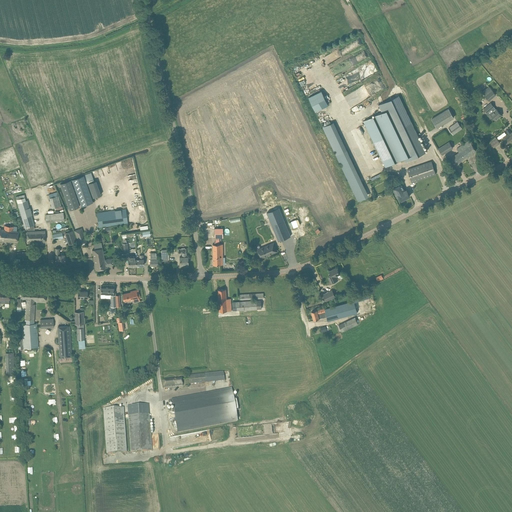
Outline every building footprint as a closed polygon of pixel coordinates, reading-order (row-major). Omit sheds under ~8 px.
[(359,83),(343,91),(351,106),(373,95),(371,91),(368,92),(370,96),(367,97),(365,93),(367,92),(365,90),(360,92),(358,87),(361,86),(359,83)] [(485,96),(489,101),(496,95),(489,87),(483,92),(486,95),(485,96)] [(307,97),(314,111),(327,105),(320,90),(307,97)] [(404,158),(406,162),(426,152),(399,95),(379,105),(382,112),(364,121),(386,166),(404,158)] [(502,115),(491,102),(483,109),(486,112),(486,113),(490,118),(491,118),(493,117),(496,121),(502,115)] [(448,108),(435,117),(432,119),(437,127),(440,125),(454,116),(448,108)] [(448,128),(453,135),(462,128),(457,121),(448,128)] [(334,122),(322,127),(358,201),(369,196),(334,122)] [(509,134),(503,138),(507,144),(511,140),(511,131),(511,132),(508,128),(506,130),(509,134)] [(311,136),(261,147),(266,173),(304,165),(305,169),(281,174),(285,191),(328,182),(324,163),(322,163),(321,160),(316,161),(311,136)] [(490,142),(491,143),(494,147),(500,143),(496,138),(490,142)] [(453,157),(454,159),(457,163),(476,150),(469,140),(457,149),(459,152),(453,157)] [(449,142),(438,148),(442,155),(453,148),(449,142)] [(431,161),(407,169),(412,182),(436,174),(431,161)] [(83,175),(72,179),(81,206),(93,202),(83,175)] [(70,180),(60,183),(70,210),(80,206),(70,180)] [(96,180),(88,183),(93,197),(101,195),(96,180)] [(406,190),(405,191),(401,184),(393,189),(398,199),(400,198),(401,200),(410,196),(406,190)] [(304,226),(343,217),(339,199),(334,200),(331,188),(297,196),(304,226)] [(48,195),(52,208),(61,206),(58,195),(56,196),(56,193),(48,195)] [(19,196),(16,197),(18,203),(25,228),(35,225),(27,200),(26,201),(24,195),(19,196)] [(279,208),(267,213),(273,228),(274,231),(279,229),(281,234),(276,236),(278,241),(290,236),(279,208)] [(97,213),(99,227),(102,227),(128,223),(126,209),(97,213)] [(64,220),(63,213),(46,215),(47,222),(64,220)] [(17,227),(4,226),(4,229),(0,229),(0,240),(17,242),(18,231),(16,231),(17,227)] [(223,228),(214,228),(215,238),(223,238),(223,228)] [(27,231),(27,238),(27,243),(45,242),(45,231),(27,231)] [(65,233),(65,232),(52,234),(53,240),(67,237),(67,238),(68,241),(69,244),(76,242),(72,231),(65,233)] [(86,243),(82,231),(75,233),(79,245),(86,243)] [(122,238),(123,253),(128,253),(127,243),(126,243),(126,240),(125,240),(125,238),(126,237),(133,236),(133,237),(136,237),(135,232),(126,234),(121,234),(122,238)] [(273,242),(258,249),(261,258),(277,251),(273,242)] [(92,250),(95,265),(96,270),(106,268),(101,243),(94,244),(94,247),(95,250),(92,250)] [(225,257),(223,257),(222,244),(212,244),(213,265),(225,264),(225,257)] [(186,248),(178,249),(178,253),(182,253),(182,257),(179,257),(180,266),(188,266),(187,257),(186,257),(186,248)] [(55,255),(55,262),(65,262),(66,261),(66,258),(65,258),(65,255),(59,255),(59,250),(55,250),(55,255)] [(328,277),(331,283),(338,279),(336,276),(340,274),(337,267),(330,271),(332,275),(328,277)] [(101,294),(113,294),(113,286),(101,286),(101,294)] [(218,290),(218,295),(219,312),(231,311),(230,299),(226,299),(226,289),(218,290)] [(0,302),(5,303),(9,303),(9,299),(10,295),(10,290),(6,290),(6,291),(0,290),(0,302)] [(19,339),(20,349),(38,348),(36,323),(34,324),(34,320),(33,320),(34,301),(45,301),(46,292),(21,290),(20,298),(26,298),(25,324),(22,324),(23,339),(19,339)] [(122,294),(123,299),(124,301),(134,299),(135,302),(139,301),(139,298),(139,297),(138,290),(130,291),(131,292),(122,294)] [(323,295),(326,301),(332,298),(329,292),(323,295)] [(356,298),(357,302),(367,299),(365,292),(353,295),(353,298),(356,298)] [(233,311),(261,309),(261,300),(232,302),(233,311)] [(327,317),(328,322),(338,319),(338,318),(343,317),(343,316),(351,314),(351,311),(356,310),(354,301),(325,309),(324,308),(311,312),(314,320),(327,317)] [(75,312),(75,328),(76,328),(77,340),(78,340),(78,344),(84,344),(84,341),(87,341),(87,344),(95,343),(94,335),(84,335),(83,312),(75,312)] [(369,312),(361,316),(364,321),(371,317),(369,312)] [(339,326),(337,327),(339,331),(341,331),(341,332),(346,330),(358,324),(363,322),(360,315),(355,318),(355,317),(339,325),(339,326)] [(117,323),(119,331),(124,330),(123,321),(120,322),(120,317),(116,317),(117,323)] [(40,319),(41,328),(54,327),(53,319),(40,319)] [(57,326),(59,355),(72,355),(70,326),(57,326)] [(5,352),(6,373),(15,372),(14,352),(5,352)] [(223,372),(189,375),(190,383),(224,380),(223,372)] [(163,379),(164,388),(183,386),(182,378),(173,379),(173,378),(163,379)] [(231,388),(172,399),(178,432),(237,421),(235,411),(238,410),(236,398),(233,398),(231,388)] [(148,404),(128,406),(128,407),(131,452),(147,451),(152,450),(150,435),(149,414),(148,404)] [(123,408),(104,409),(107,454),(126,452),(123,408)]
